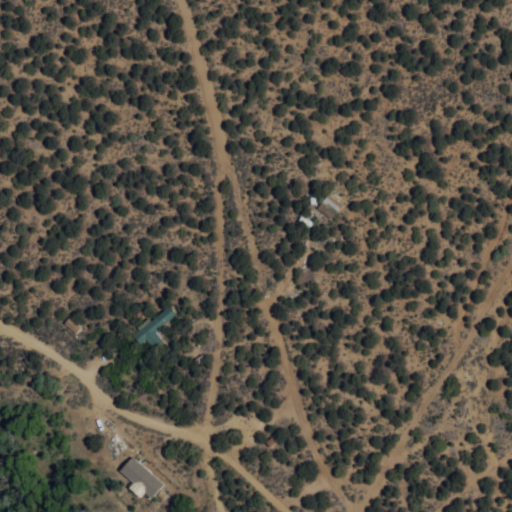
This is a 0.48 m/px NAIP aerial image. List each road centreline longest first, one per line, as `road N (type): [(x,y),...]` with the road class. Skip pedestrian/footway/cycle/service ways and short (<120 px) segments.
road 1 (residential): [(309,511),(304,469),(204,278),(181,0)]
road 2 (residential): [(309,511),(193,453),(130,353)]
road 3 (residential): [(130,353),(72,337),(0,299)]
